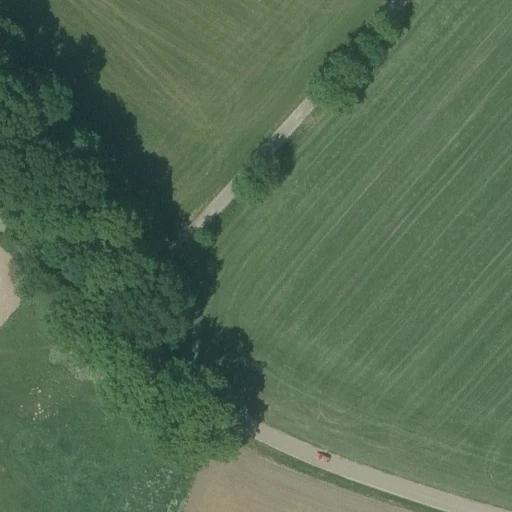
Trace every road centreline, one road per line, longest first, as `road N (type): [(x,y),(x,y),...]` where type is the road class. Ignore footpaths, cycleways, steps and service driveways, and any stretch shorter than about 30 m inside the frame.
road 1 (unclassified): [(113,323),(402,0)]
road 2 (unclassified): [(481,511),(287,449),(211,407),(113,323)]
road 3 (unclassified): [(113,323),(0,176)]
